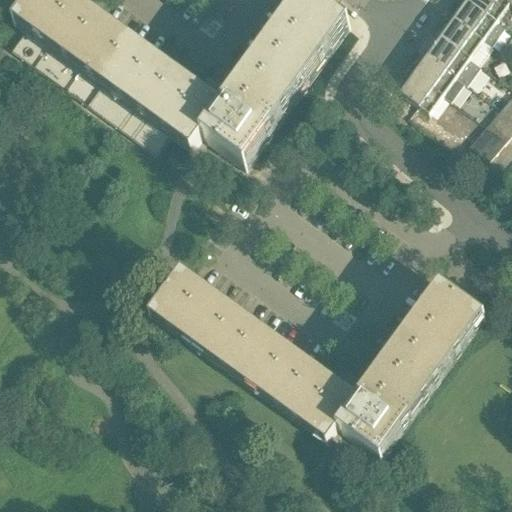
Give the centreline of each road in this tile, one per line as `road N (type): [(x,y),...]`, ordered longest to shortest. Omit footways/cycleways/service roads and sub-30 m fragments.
road 1 (residential): [(511,241),(356,111),(350,87),(416,0)]
road 2 (residential): [(136,0),(217,57),(258,0)]
